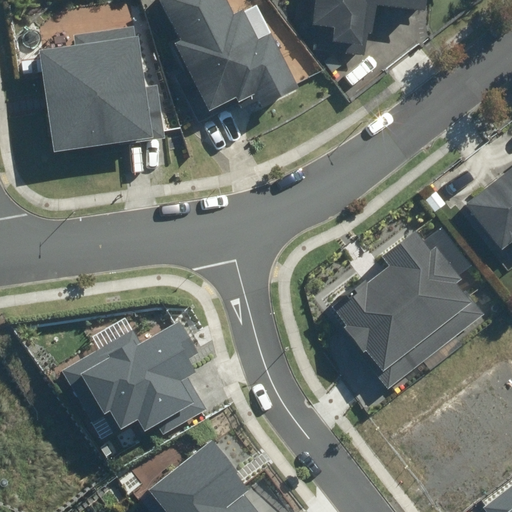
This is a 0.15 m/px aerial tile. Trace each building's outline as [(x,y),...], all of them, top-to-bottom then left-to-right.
[(219,0),(156,0),(177,40),(169,45),(183,72),(173,78),(197,125),(215,115),(212,108),(232,98),(238,108),(252,101),(256,109),(294,90),(264,33),(254,38),(239,10),(228,15),(219,0)] [(313,21),(310,51),(341,55),(343,43),(368,45),(372,6),(422,12),(423,0),(310,0),(308,20),(313,21)] [(34,48),(50,149),(149,133),(131,22),(72,31),(73,41),(34,48)] [(511,164),(464,203),(499,247),(509,239),(511,243),(511,164)] [(385,258),(329,301),(388,378),(477,311),(412,227),(380,251),(385,258)] [(133,327),(62,365),(90,416),(101,410),(120,444),(194,404),(178,375),(200,364),(175,318),(139,337),(133,327)] [(147,486),(166,511),(269,511),(211,437),(147,486)] [(511,511),(511,481),(486,501),(494,511),(511,511)]
